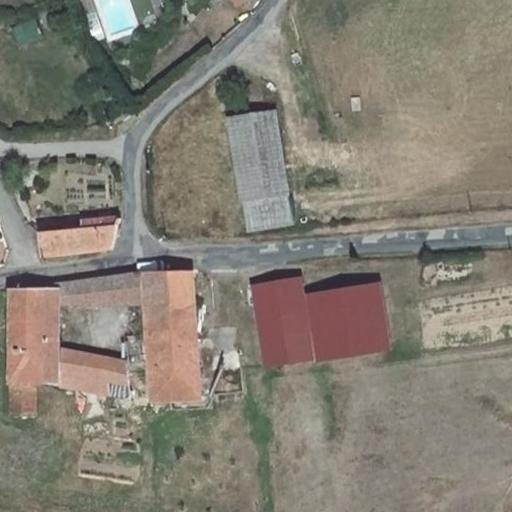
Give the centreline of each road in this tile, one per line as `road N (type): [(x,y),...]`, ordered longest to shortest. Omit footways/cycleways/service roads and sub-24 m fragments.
road 1 (unclassified): [(137,264),(511,233)]
road 2 (unclassified): [(270,0),(235,48),(154,113),(128,146)]
road 3 (residential): [(0,150),(128,146)]
